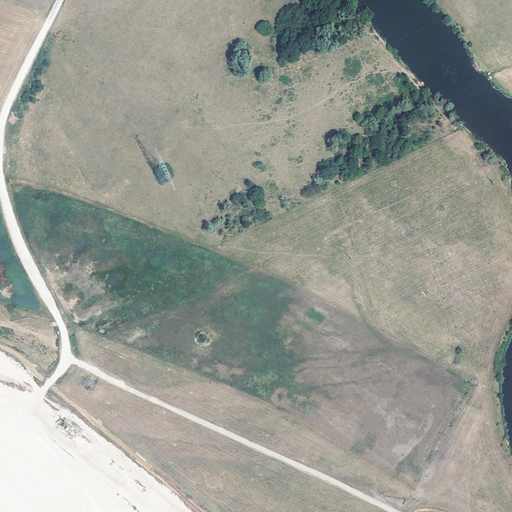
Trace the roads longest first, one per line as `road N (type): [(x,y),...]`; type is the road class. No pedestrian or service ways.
road 1 (track): [(394,511),(66,359)]
road 2 (track): [(0,393),(30,404),(66,359),(66,331),(7,211),(0,165)]
road 3 (track): [(148,511),(30,404)]
road 4 (track): [(0,125),(59,0)]
